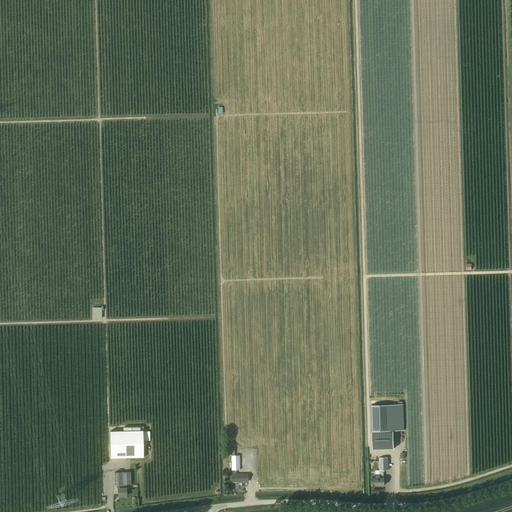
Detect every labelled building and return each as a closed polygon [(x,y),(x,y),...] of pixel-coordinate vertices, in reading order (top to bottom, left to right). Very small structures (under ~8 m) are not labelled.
[(92,305),(92,318),(101,318),(101,305),(92,305)] [(404,430),(403,404),(372,405),(372,431),(404,430)] [(144,458),(144,431),(111,432),(111,458),(144,458)] [(394,448),(393,431),(372,432),(373,449),(394,448)] [(233,471),(237,471),(240,470),(240,456),(231,456),(231,471),(233,471)] [(379,458),(379,471),(383,471),(388,470),(387,458),(379,458)] [(237,471),(233,471),(233,475),(232,475),(232,482),(248,482),(247,475),(237,475),(237,471)] [(379,471),(380,475),(375,475),(375,479),(371,479),(371,485),(375,485),(376,486),(384,485),(383,471),(379,471)] [(126,484),(126,485),(131,484),(131,472),(114,473),(114,485),(118,485),(126,484)] [(118,485),(118,489),(118,496),(127,496),(126,488),(126,485),(126,484),(118,485)]
